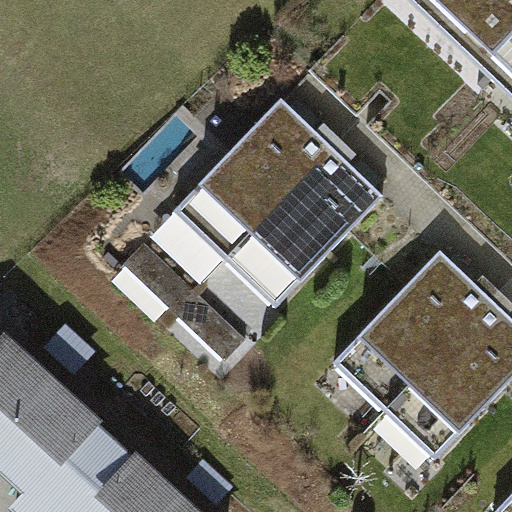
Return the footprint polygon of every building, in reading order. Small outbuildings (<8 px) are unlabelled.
[(511,0),(411,0),(511,96),(511,0)] [(343,160),(290,110),(185,221),(238,271),(343,160)] [(343,160),(238,271),(287,318),(393,206),(343,160)] [(496,313),(443,263),(338,375),(391,424),(496,313)] [(511,327),(496,313),(391,424),(440,471),(511,395),(511,327)] [(72,331),(52,353),(81,379),(101,357),(72,331)] [(26,511),(69,511),(131,444),(16,338),(0,355),(0,483),(10,473),(39,499),(26,511)] [(205,511),(131,444),(69,511),(205,511)] [(211,466),(195,483),(225,511),(241,493),(211,466)]
